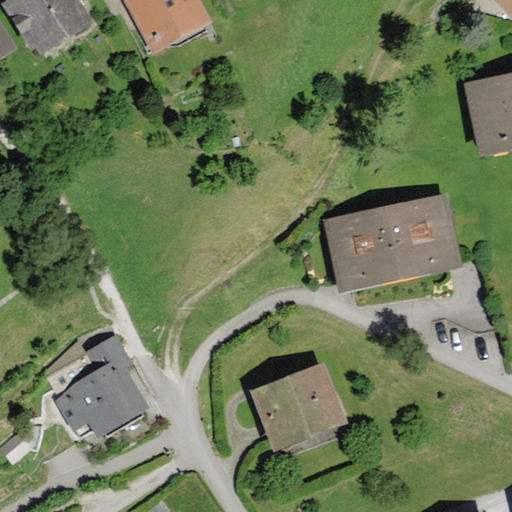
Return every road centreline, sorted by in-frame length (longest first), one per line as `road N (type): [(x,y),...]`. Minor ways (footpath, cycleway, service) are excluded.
road 1 (residential): [(239,511),(198,452),(181,396),(215,337),(268,303),(322,302),(511,385)]
road 2 (track): [(181,396),(153,373),(57,200),(0,126)]
road 3 (track): [(187,421),(144,450),(7,511)]
